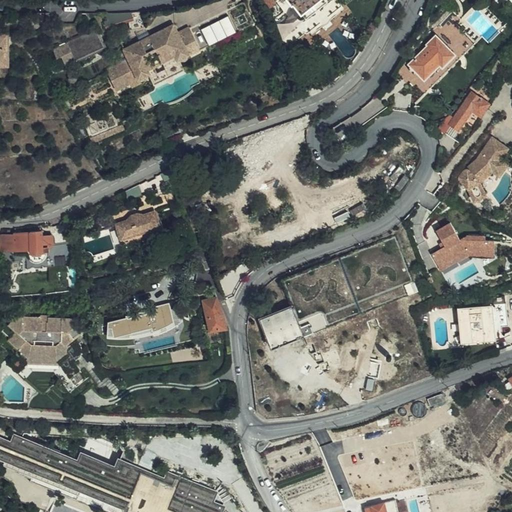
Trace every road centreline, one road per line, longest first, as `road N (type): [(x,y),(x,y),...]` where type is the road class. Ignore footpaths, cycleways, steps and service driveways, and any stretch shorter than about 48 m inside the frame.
road 1 (residential): [(421,0),(381,73),(322,126),(317,143),(328,161),(343,161),(385,124),(404,120),(426,135),(429,165),(392,216),(282,261),(253,282),(237,327),(246,419)]
road 2 (tertiary): [(397,0),(358,71),(327,97),(209,139),(65,208),(0,221)]
road 3 (residential): [(254,432),(352,416),(511,358)]
road 4 (residential): [(246,419),(0,413)]
road 5 (tertiary): [(0,6),(174,0)]
road 6 (unknown): [(411,194),(447,175),(511,96)]
